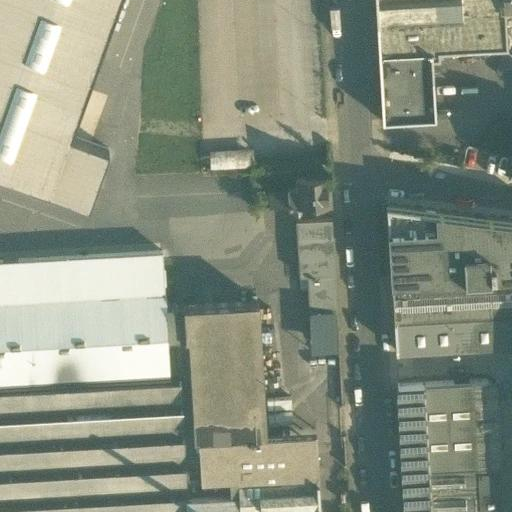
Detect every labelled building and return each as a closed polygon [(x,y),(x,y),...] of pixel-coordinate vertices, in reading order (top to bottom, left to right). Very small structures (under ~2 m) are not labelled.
[(118,0),(0,0),(0,174),(88,206),(109,149),(70,135),(118,0)] [(511,0),(374,0),(378,54),(430,52),(430,59),(432,59),(439,59),(439,52),(507,48),(505,10),(511,9),(511,0)] [(435,118),(432,59),(430,59),(430,52),(378,54),(381,121),(435,118)] [(252,165),(251,147),(208,149),(208,166),(252,165)] [(287,189),(288,194),(288,206),(328,203),(326,177),(294,179),(295,188),(287,189)] [(285,206),(288,206),(288,194),(268,195),(269,206),(285,205),(285,206)] [(395,352),(511,344),(511,220),(386,205),(395,352)] [(295,221),(296,236),(329,234),(329,219),(295,221)] [(298,277),(306,276),(331,275),(329,234),(296,236),(298,277)] [(183,305),(166,306),(165,295),(163,295),(161,251),(0,260),(0,511),(317,511),(315,478),(317,478),(317,470),(301,471),(299,449),(252,453),(251,436),(263,435),(263,434),(263,431),(262,432),(254,318),(255,318),(254,302),(183,308),(183,305)] [(333,309),(331,275),(306,276),(308,311),(333,309)] [(487,379),(397,384),(404,511),(498,511),(498,507),(503,507),(497,388),(487,379)] [(314,430),(297,431),(299,449),(301,471),(317,470),(314,430)] [(297,431),(263,434),(263,435),(251,436),(252,453),(299,449),(297,431)]
